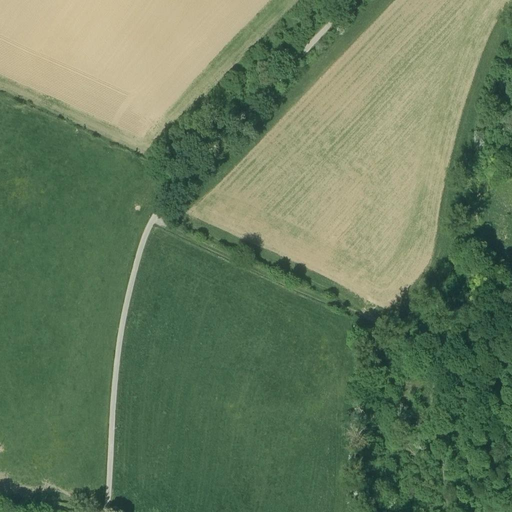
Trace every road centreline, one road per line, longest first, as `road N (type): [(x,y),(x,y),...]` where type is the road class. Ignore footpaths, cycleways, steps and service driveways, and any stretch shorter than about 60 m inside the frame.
road 1 (unclassified): [(346,0),(177,178),(144,226),(113,357),(104,511)]
road 2 (track): [(153,212),(419,330),(419,483),(430,511)]
